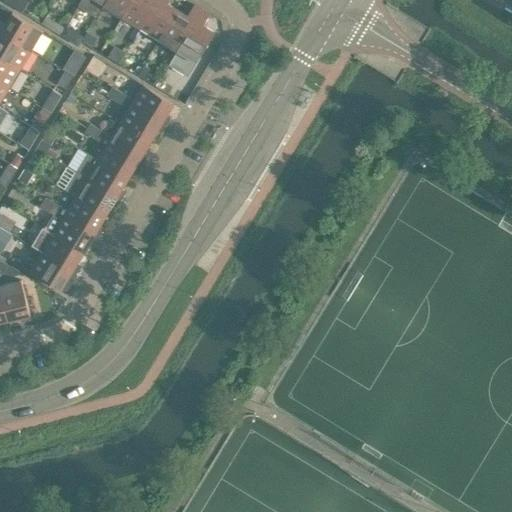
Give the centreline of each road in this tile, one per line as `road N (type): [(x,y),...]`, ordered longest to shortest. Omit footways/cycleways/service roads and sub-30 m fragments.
road 1 (tertiary): [(0,410),(81,384),(110,363),(333,6)]
road 2 (residential): [(219,0),(242,24),(241,38),(84,305),(50,334),(0,347)]
road 3 (tertiary): [(511,115),(333,6)]
